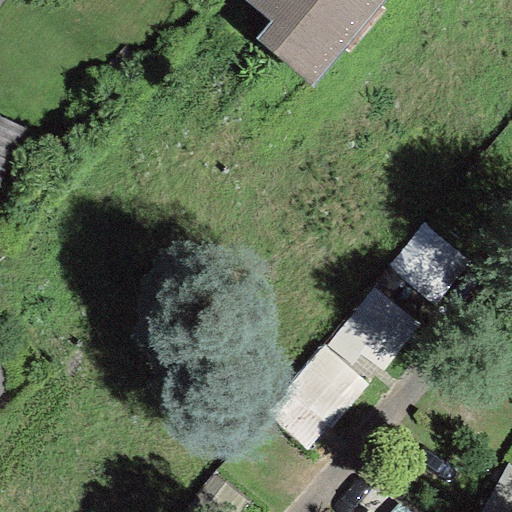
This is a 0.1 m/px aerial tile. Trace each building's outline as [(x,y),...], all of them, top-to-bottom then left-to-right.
[(378,0),(253,0),(282,24),(267,41),(312,79),(378,0)] [(432,308),(469,263),(428,230),(391,274),(432,308)] [(381,370),(416,326),(374,291),(338,334),(381,370)] [(329,428),(364,386),(323,351),(287,393),(329,428)] [(454,511),(463,511),(488,473),(443,445),(416,488),(454,511)]
